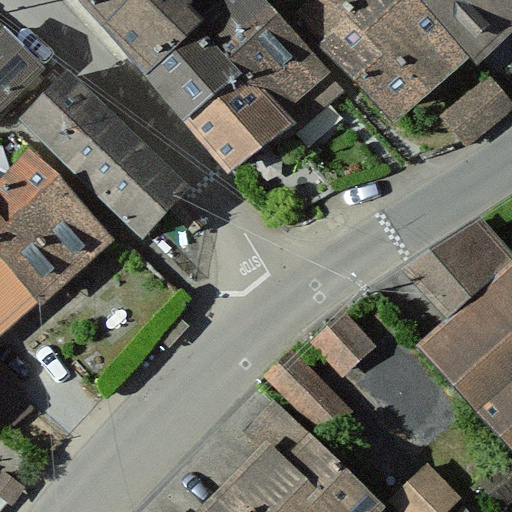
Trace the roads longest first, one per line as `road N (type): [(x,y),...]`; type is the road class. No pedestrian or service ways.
road 1 (residential): [(295,302),(121,84),(25,0)]
road 2 (residential): [(70,511),(295,302)]
road 3 (residential): [(295,302),(511,145)]
